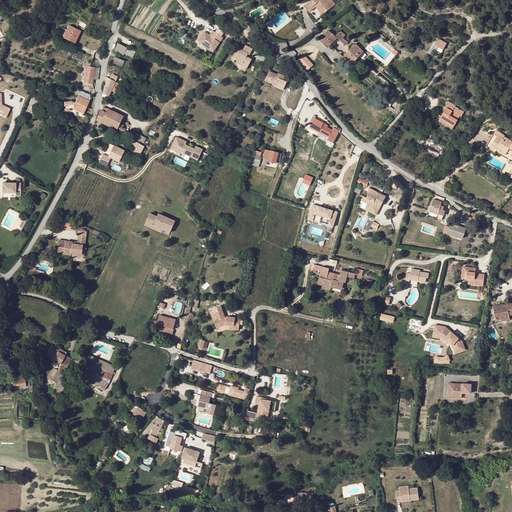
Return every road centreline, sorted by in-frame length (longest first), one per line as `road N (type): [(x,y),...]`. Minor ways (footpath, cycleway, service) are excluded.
road 1 (unclassified): [(202,0),(278,55),(368,148),(425,186),(511,225)]
road 2 (unclassified): [(3,278),(20,262),(97,114),(123,0)]
road 3 (unclassified): [(3,278),(12,291),(51,301),(112,335),(177,351)]
road 4 (unclassified): [(177,351),(250,368),(253,315)]
